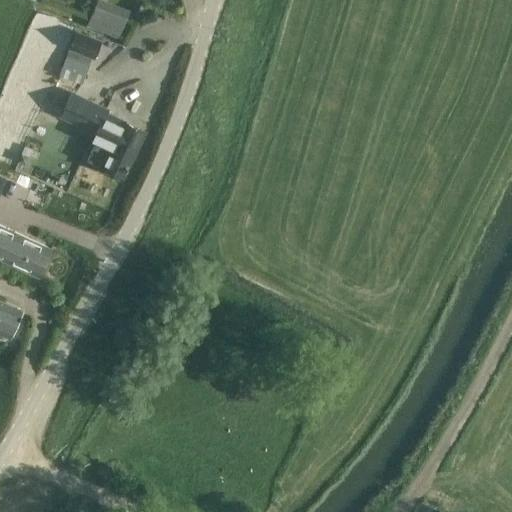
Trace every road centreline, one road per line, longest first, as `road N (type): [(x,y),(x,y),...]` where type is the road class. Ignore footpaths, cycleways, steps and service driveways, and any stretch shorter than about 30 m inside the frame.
road 1 (tertiary): [(214,0),(169,150),(5,453)]
road 2 (track): [(511,329),(406,511)]
